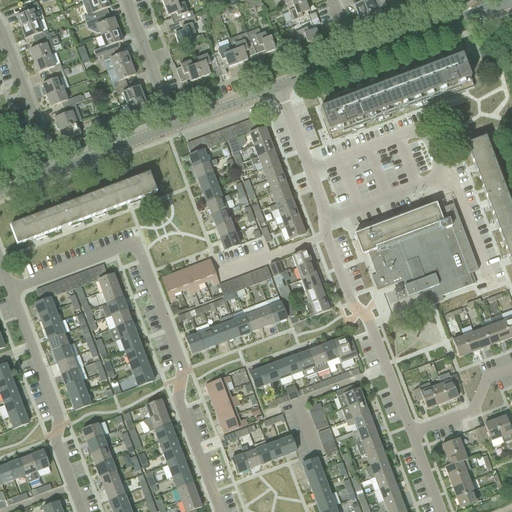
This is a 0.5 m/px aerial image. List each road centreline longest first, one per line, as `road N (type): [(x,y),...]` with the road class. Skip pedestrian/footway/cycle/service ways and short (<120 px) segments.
road 1 (residential): [(220,511),(177,395),(182,367),(137,250),(118,249),(10,290)]
road 2 (residential): [(409,432),(368,321),(351,305),(279,92)]
road 3 (residential): [(80,511),(10,290)]
road 4 (residential): [(53,176),(0,30)]
road 5 (residential): [(124,0),(174,131)]
road 6 (residential): [(53,176),(174,131)]
road 7 (residential): [(409,432),(470,410),(486,379),(511,368)]
